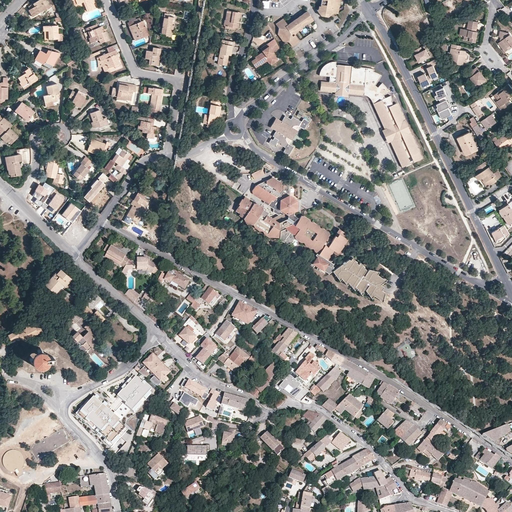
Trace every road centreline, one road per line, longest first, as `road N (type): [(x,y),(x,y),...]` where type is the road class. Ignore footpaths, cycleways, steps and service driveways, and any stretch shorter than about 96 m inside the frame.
road 1 (residential): [(511,462),(380,376),(103,221)]
road 2 (residential): [(509,289),(458,272),(239,136)]
road 3 (residential): [(159,334),(217,385),(270,410),(320,410),(359,437),(407,494)]
road 4 (tertiary): [(369,11),(471,210)]
road 5 (residential): [(103,463),(64,419),(64,402),(123,368),(159,334)]
road 6 (residential): [(167,156),(177,84),(137,72),(106,0)]
road 7 (residential): [(236,122),(369,11)]
road 8 (residential): [(253,0),(229,123)]
